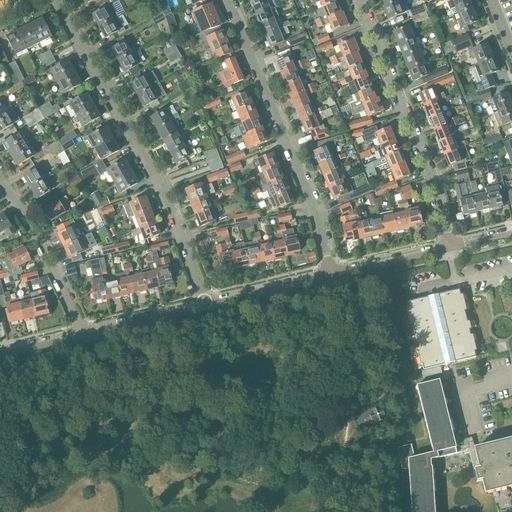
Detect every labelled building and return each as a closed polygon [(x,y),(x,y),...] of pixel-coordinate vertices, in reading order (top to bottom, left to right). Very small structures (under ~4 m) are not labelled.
[(105,8),(92,15),(99,27),(117,17),(111,6),(119,1),(120,1),(118,0),(106,0),(103,2),(106,7),(105,8)] [(209,5),(206,0),(203,0),(195,4),(203,25),(198,26),(201,33),(218,27),(218,26),(219,25),(210,4),(209,5)] [(267,0),(265,1),(264,0),(249,0),(255,12),(278,2),(277,0),(271,0),(270,1),(270,0),(267,0)] [(336,3),(334,0),(308,0),(306,1),(307,4),(314,2),(315,3),(320,1),(323,8),(336,3)] [(408,11),(403,0),(402,0),(398,2),(397,2),(383,8),(388,20),(402,14),(408,12),(408,11)] [(472,8),(468,0),(451,0),(447,2),(450,10),(455,8),(458,14),(472,8)] [(282,5),(280,1),(278,2),(255,12),(260,23),(272,18),(267,6),(271,5),(273,9),(282,5)] [(328,19),(341,14),(336,3),(323,8),(328,19)] [(167,4),(160,7),(165,16),(171,14),(169,9),(167,4)] [(408,11),(408,12),(411,19),(426,12),(423,5),(408,11)] [(159,7),(148,13),(154,26),(166,19),(164,16),(159,7)] [(472,8),(458,14),(453,16),(455,22),(460,20),(463,27),(477,21),(472,8)] [(429,19),(426,12),(411,19),(414,26),(429,19)] [(341,14),(328,19),(324,21),(315,24),(317,28),(329,23),(333,32),(347,26),(342,13),(341,14)] [(173,14),(165,17),(169,28),(176,26),(173,14)] [(277,16),(272,18),(260,23),(265,35),(285,27),(288,25),(287,22),(281,24),(277,16)] [(117,17),(99,27),(105,38),(106,39),(118,32),(119,34),(125,31),(117,17)] [(41,20),(41,19),(36,21),(36,22),(30,25),(39,43),(51,37),(42,19),(41,20)] [(39,43),(30,25),(24,28),(24,27),(19,30),(19,31),(18,31),(27,49),(39,43)] [(220,32),(218,27),(201,33),(204,40),(207,39),(211,48),(208,49),(212,60),(218,58),(229,53),(230,53),(222,31),(220,32)] [(270,48),(282,42),(280,37),(284,35),(283,33),(287,31),(285,27),(265,35),(270,48)] [(398,45),(413,39),(408,27),(393,33),(398,45)] [(27,49),(18,31),(12,34),(7,36),(7,37),(6,37),(15,55),(27,49)] [(290,46),(308,39),(305,32),(288,40),(290,46)] [(319,44),(329,40),(327,33),(311,40),(314,45),(318,43),(319,44)] [(452,43),(449,44),(451,47),(469,40),(467,35),(451,41),(452,43)] [(343,58),(357,52),(358,52),(353,39),(338,45),(341,52),(336,54),(336,55),(329,58),(330,62),(331,62),(332,62),(340,59),(343,58)] [(415,45),(413,39),(398,45),(403,57),(418,51),(417,50),(425,47),(422,42),(415,45)] [(455,53),(467,48),(472,59),(475,57),(478,64),(492,59),(492,58),(493,57),(491,52),(490,52),(486,44),(473,50),(471,46),(472,46),(469,40),(451,47),(444,50),(446,54),(455,51),(455,53)] [(322,52),(333,48),(330,41),(315,48),(317,53),(322,50),(322,52)] [(127,47),(124,43),(111,50),(118,61),(135,52),(131,45),(127,47)] [(167,57),(178,50),(174,43),(163,50),(167,57)] [(292,64),(288,56),(292,55),(289,49),(277,54),(279,60),(275,61),(280,73),(308,61),(307,58),(304,60),(304,59),(292,64)] [(170,63),(182,57),(178,50),(167,57),(170,63)] [(42,62),(52,57),(49,51),(39,56),(42,62)] [(408,68),(422,62),(418,51),(403,57),(408,68)] [(124,73),(137,65),(141,63),(135,52),(118,61),(124,73)] [(348,70),(362,64),(357,52),(343,58),(348,70)] [(232,60),(229,53),(218,58),(220,65),(225,63),(228,70),(219,74),(225,87),(228,93),(233,90),(231,84),(242,80),(233,59),(232,60)] [(45,68),(55,62),(52,57),(42,62),(45,68)] [(495,65),(492,59),(478,64),(474,66),(481,82),(475,85),(478,92),(494,86),(489,74),(497,71),(497,70),(499,69),(497,65),(495,65)] [(431,65),(429,60),(423,63),(422,62),(408,68),(413,81),(427,75),(425,68),(431,65)] [(68,63),(67,61),(50,71),(57,83),(74,73),(71,68),(72,67),(69,62),(68,63)] [(308,62),(308,61),(280,73),(285,85),(298,79),(296,75),(301,73),(300,70),(311,66),(309,62),(308,62)] [(18,83),(20,82),(23,80),(18,69),(15,62),(9,65),(18,83)] [(353,81),(366,75),(362,64),(348,70),(353,81)] [(13,86),(18,83),(9,65),(4,67),(13,86)] [(445,68),(431,74),(433,79),(448,73),(445,68)] [(159,83),(152,72),(144,77),(131,84),(137,95),(159,83)] [(77,79),(74,73),(57,83),(63,94),(80,84),(81,83),(78,78),(77,79)] [(23,87),(35,80),(32,75),(23,80),(20,82),(23,87)] [(353,96),(358,93),(371,87),(366,75),(353,81),(349,83),(348,83),(353,96)] [(436,81),(438,87),(454,80),(452,75),(436,81)] [(182,93),(193,87),(189,79),(178,85),(182,93)] [(290,97),(303,91),(298,79),(285,85),(290,97)] [(423,106),(423,107),(445,98),(445,97),(443,93),(441,94),(441,93),(438,87),(436,81),(424,86),(426,91),(418,95),(423,106)] [(0,98),(1,100),(14,92),(23,87),(20,82),(18,83),(13,86),(0,93),(0,98)] [(144,107),(157,99),(165,95),(159,83),(137,95),(144,107)] [(186,101),(198,95),(193,87),(182,93),(186,101)] [(376,99),(371,87),(358,93),(360,99),(348,104),(349,105),(343,107),(345,112),(351,110),(377,99),(377,98),(376,99)] [(489,89),(477,93),(479,100),(479,102),(491,98),(489,89)] [(295,109),(308,103),(303,91),(290,97),(295,109)] [(236,112),(252,105),(246,92),(231,99),(236,112)] [(477,93),(464,97),(466,104),(479,100),(477,93)] [(494,114),(511,107),(506,93),(488,101),(494,114)] [(91,99),(88,95),(87,96),(86,95),(69,104),(76,116),(93,106),(89,100),(91,99)] [(428,119),(428,120),(442,114),(441,113),(439,108),(445,106),(444,103),(451,101),(449,96),(445,98),(423,107),(428,119)] [(209,109),(221,104),(218,97),(207,102),(209,109)] [(0,116),(12,109),(5,98),(0,101),(0,116)] [(382,111),(377,99),(351,110),(352,115),(365,110),(368,117),(382,111)] [(41,114),(51,108),(48,103),(38,109),(41,114)] [(300,121),(313,116),(308,103),(295,109),(300,121)] [(44,120),(60,110),(57,105),(51,108),(41,114),(44,120)] [(241,123),(256,117),(252,105),(236,112),(241,123)] [(96,112),(93,106),(76,116),(82,127),(99,118),(99,116),(100,116),(97,111),(96,112)] [(325,129),(322,122),(323,120),(333,116),(332,113),(338,110),(336,106),(332,108),(325,111),(317,114),(313,116),(300,121),(305,133),(310,131),(314,142),(330,137),(327,128),(325,129)] [(499,127),(511,121),(511,107),(494,114),(499,127)] [(0,132),(14,124),(19,121),(12,109),(0,116),(0,132)] [(25,124),(41,114),(38,109),(22,118),(25,124)] [(172,115),(168,109),(150,119),(157,130),(170,122),(179,117),(176,113),(172,115)] [(28,129),(44,120),(41,114),(25,124),(28,129)] [(433,130),(433,131),(446,126),(446,125),(442,114),(428,120),(433,130)] [(246,135),(261,129),(256,117),(241,123),(246,135)] [(348,130),(362,126),(360,119),(346,123),(348,130)] [(438,143),(456,136),(458,135),(454,127),(465,123),(463,119),(459,121),(451,124),(446,126),(433,131),(438,143)] [(163,141),(176,134),(170,122),(157,130),(163,141)] [(394,140),(389,127),(363,138),(365,142),(371,139),(372,140),(377,138),(381,145),(394,140)] [(95,150),(112,140),(105,128),(88,138),(95,150)] [(352,139),(365,135),(362,128),(350,132),(352,139)] [(247,149),(251,147),(266,141),(261,129),(246,135),(242,137),(247,149)] [(61,147),(71,141),(77,138),(73,132),(57,142),(61,147)] [(485,147),(502,140),(499,133),(495,135),(485,139),(482,140),(485,147)] [(10,155),(27,145),(20,134),(3,144),(4,145),(3,145),(6,150),(7,149),(10,155)] [(169,152),(182,145),(176,134),(163,141),(169,152)] [(334,146),(335,145),(335,143),(335,142),(343,140),(341,135),(310,144),(310,145),(311,145),(313,152),(318,164),(332,158),(329,151),(330,151),(331,150),(332,150),(332,149),(333,148),(334,147),(334,146)] [(443,155),(443,156),(464,147),(469,145),(467,141),(460,144),(456,136),(438,143),(443,155)] [(101,161),(119,151),(112,140),(95,150),(101,161)] [(399,151),(394,140),(381,145),(376,147),(376,148),(377,147),(379,151),(378,151),(381,159),(386,157),(385,157),(399,151)] [(64,153),(74,146),(71,141),(61,147),(64,153)] [(45,157),(50,154),(61,147),(57,142),(41,151),(45,157)] [(189,158),(194,155),(190,149),(192,148),(189,142),(182,145),(169,152),(176,164),(189,157),(189,158)] [(17,166),(34,156),(27,145),(10,155),(14,161),(13,162),(16,166),(17,166)] [(53,159),(64,153),(61,147),(50,154),(53,159)] [(379,151),(377,147),(376,148),(359,154),(361,160),(371,156),(371,154),(378,151),(379,151)] [(471,161),(464,147),(443,156),(448,167),(453,165),(455,171),(466,168),(465,164),(471,161)] [(206,159),(218,154),(216,148),(204,153),(206,159)] [(228,164),(246,157),(243,151),(225,158),(228,164)] [(390,169),(404,163),(399,151),(385,157),(386,157),(381,159),(371,163),(364,167),(368,179),(376,175),(374,169),(388,163),(390,169)] [(323,176),(342,168),(338,159),(346,156),(344,153),(332,158),(318,164),(323,176)] [(208,165),(221,161),(218,154),(206,159),(208,165)] [(277,167),(272,154),(252,163),(255,168),(260,166),(262,173),(277,167)] [(114,183),(131,173),(124,161),(107,171),(114,183)] [(211,173),(223,168),(221,161),(208,165),(211,173)] [(231,174),(242,169),(239,162),(228,167),(231,174)] [(502,182),(497,162),(492,163),(491,163),(485,164),(488,174),(493,172),(496,183),(491,184),(492,188),(484,190),(489,209),(502,206),(498,187),(497,187),(496,184),(502,182)] [(409,175),(404,163),(390,169),(378,174),(380,178),(392,172),(395,181),(409,175)] [(80,180),(96,171),(93,165),(77,174),(80,180)] [(328,188),(342,182),(339,176),(344,174),(343,172),(350,169),(348,165),(342,168),(323,176),(328,188)] [(30,187),(47,178),(40,167),(24,176),(30,187)] [(267,185),(282,179),(277,167),(262,173),(267,185)] [(226,169),(206,177),(209,184),(229,176),(226,169)] [(469,182),(467,170),(455,173),(456,180),(462,178),(463,184),(453,186),(459,208),(460,208),(463,216),(469,214),(469,216),(476,214),(476,212),(469,182)] [(84,185),(99,176),(96,171),(80,180),(84,185)] [(120,194),(138,184),(131,173),(114,183),(120,194)] [(80,180),(77,174),(76,175),(76,174),(65,180),(69,186),(80,180)] [(37,198),(53,189),(47,178),(30,187),(37,198)] [(287,191),(282,179),(267,185),(261,187),(263,191),(265,192),(266,192),(269,199),(287,191)] [(85,187),(84,185),(80,180),(69,186),(69,187),(64,190),(68,196),(85,187)] [(333,200),(347,194),(352,192),(347,180),(342,182),(328,188),(333,200)] [(376,196),(398,187),(395,181),(374,190),(376,196)] [(478,191),(475,181),(469,182),(476,212),(489,209),(484,190),(478,191)] [(211,184),(206,186),(204,183),(185,191),(190,203),(205,197),(215,193),(211,184)] [(359,196),(370,191),(368,185),(357,190),(359,196)] [(407,206),(406,199),(413,196),(408,185),(399,189),(400,194),(401,199),(403,207),(405,213),(408,227),(414,226),(414,224),(421,222),(421,221),(421,220),(420,215),(419,215),(417,208),(411,209),(410,205),(407,206)] [(224,197),(235,193),(233,186),(222,190),(224,197)] [(274,210),(277,209),(292,203),(287,191),(269,199),(268,199),(272,209),(274,210)] [(61,224),(72,218),(65,205),(68,202),(66,197),(44,210),(50,222),(57,218),(61,224)] [(195,215),(210,209),(205,197),(190,203),(195,215)] [(98,209),(109,205),(107,198),(95,203),(98,209)] [(128,219),(134,216),(149,210),(144,198),(123,206),(128,219)] [(341,213),(352,209),(349,203),(339,207),(341,213)] [(102,217),(114,212),(112,205),(99,210),(102,217)] [(200,227),(215,221),(212,215),(220,210),(219,206),(210,209),(195,215),(200,227)] [(250,219),(263,216),(262,209),(248,212),(250,219)] [(139,228),(154,222),(149,210),(134,216),(139,228)] [(358,239),(355,224),(354,219),(358,218),(356,210),(348,212),(348,215),(340,217),(343,233),(342,233),(343,238),(345,238),(345,240),(351,238),(352,240),(358,239)] [(237,223),(250,219),(248,212),(235,215),(237,223)] [(278,223),(291,220),(289,213),(277,216),(278,223)] [(396,231),(402,230),(402,228),(408,227),(405,213),(393,215),(396,231)] [(390,233),(396,231),(393,215),(380,218),(383,233),(389,232),(390,233)] [(5,219),(3,216),(0,217),(0,240),(0,241),(14,232),(6,219),(5,219)] [(371,237),(378,236),(377,234),(383,233),(380,218),(368,221),(371,237)] [(72,220),(56,228),(59,234),(57,235),(60,241),(58,242),(60,247),(63,247),(78,240),(78,239),(79,240),(81,238),(82,238),(84,237),(82,233),(78,225),(75,226),(72,220)] [(371,237),(368,221),(355,224),(358,239),(364,237),(365,239),(371,237)] [(159,234),(154,222),(139,228),(130,232),(133,237),(141,234),(144,240),(159,234)] [(274,261),(281,259),(281,258),(287,257),(283,240),(282,233),(286,232),(284,224),(275,226),(277,234),(276,235),(278,243),(271,245),(274,261)] [(111,237),(116,234),(113,228),(108,230),(111,237)] [(236,269),(228,234),(226,228),(215,231),(217,237),(224,235),(226,246),(225,246),(224,245),(216,247),(218,256),(220,255),(221,263),(220,263),(222,268),(223,268),(223,270),(230,268),(230,270),(236,269)] [(262,241),(261,240),(259,230),(254,231),(255,232),(261,263),(268,261),(268,262),(274,261),(271,245),(270,240),(262,241)] [(249,267),(255,266),(255,264),(261,263),(255,232),(250,233),(252,242),(251,242),(252,249),(245,250),(249,267)] [(231,238),(230,234),(228,234),(236,269),(242,267),(242,269),(249,267),(245,250),(237,252),(236,245),(234,245),(233,237),(231,238)] [(78,240),(63,247),(65,252),(64,254),(66,258),(69,258),(69,259),(70,259),(71,258),(73,262),(82,258),(80,254),(91,248),(85,236),(84,237),(82,238),(81,238),(79,240),(78,239),(78,240)] [(298,244),(296,237),(283,240),(287,257),(294,255),(293,253),(299,251),(299,249),(300,249),(299,244),(298,244)] [(115,245),(114,245),(116,252),(117,252),(130,249),(128,242),(115,245)] [(150,252),(161,249),(159,244),(149,246),(150,252)] [(114,245),(101,248),(103,255),(116,252),(114,245)] [(0,279),(9,277),(8,271),(10,270),(10,271),(21,265),(30,261),(28,257),(30,257),(27,252),(26,252),(24,249),(22,246),(12,251),(14,254),(5,259),(0,261),(0,262),(3,269),(1,270),(0,267),(0,266),(0,279)] [(146,291),(152,290),(152,289),(159,287),(151,256),(151,255),(146,256),(150,273),(142,274),(146,291)] [(157,263),(155,255),(151,256),(159,287),(165,286),(165,283),(171,282),(171,279),(172,279),(171,274),(169,274),(168,267),(169,267),(167,258),(159,260),(159,262),(157,263)] [(100,269),(98,259),(87,261),(89,267),(93,266),(96,279),(90,280),(93,293),(92,293),(93,299),(94,298),(95,300),(101,299),(101,301),(108,299),(104,282),(102,276),(100,269)] [(120,297),(127,296),(126,295),(133,293),(129,278),(128,272),(126,264),(122,265),(124,273),(115,274),(117,280),(120,297)] [(139,293),(146,291),(142,274),(142,271),(134,273),(135,276),(129,278),(133,293),(139,292),(139,293)] [(27,281),(30,280),(38,278),(37,272),(25,275),(27,281)] [(71,282),(78,280),(76,274),(70,276),(71,282)] [(120,297),(117,280),(105,283),(104,282),(108,299),(114,298),(114,299),(120,297)] [(422,364),(423,370),(440,366),(452,363),(455,362),(476,357),(475,352),(474,352),(476,351),(472,335),(470,336),(469,331),(471,330),(469,322),(467,322),(464,311),(466,311),(462,295),(460,296),(459,291),(459,290),(421,299),(407,303),(408,308),(406,309),(410,325),(412,324),(415,335),(413,336),(415,344),(417,343),(418,348),(416,349),(420,365),(422,364)] [(35,317),(48,314),(45,300),(47,300),(45,291),(36,293),(38,299),(31,301),(35,317)] [(9,294),(4,296),(7,307),(8,314),(7,314),(9,322),(10,321),(11,323),(23,320),(19,304),(18,300),(11,301),(9,294)] [(23,320),(35,317),(31,301),(30,296),(23,297),(25,302),(19,304),(23,320)] [(420,371),(422,379),(442,374),(440,366),(423,370),(420,371)] [(486,491),(511,485),(511,435),(500,440),(501,444),(475,450),(474,448),(473,443),(473,442),(472,440),(463,440),(462,440),(462,445),(463,447),(456,448),(446,408),(439,381),(416,386),(418,394),(422,408),(433,453),(414,458),(411,445),(409,446),(402,447),(397,448),(402,470),(409,470),(411,511),(434,511),(432,467),(431,467),(430,460),(464,452),(465,455),(466,455),(470,454),(474,470),(474,471),(477,482),(476,482),(477,483),(482,481),(485,492),(486,492),(486,491)] [(379,411),(378,408),(373,410),(374,413),(369,415),(372,421),(376,419),(378,422),(383,420),(381,417),(385,416),(383,410),(379,411)]
